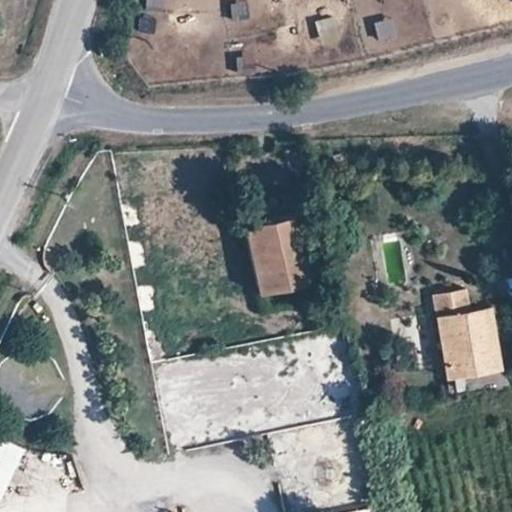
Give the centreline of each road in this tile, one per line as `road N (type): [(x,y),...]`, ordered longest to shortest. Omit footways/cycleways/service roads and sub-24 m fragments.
road 1 (tertiary): [(511,74),(255,122),(137,121),(42,93)]
road 2 (unknown): [(473,83),(511,291)]
